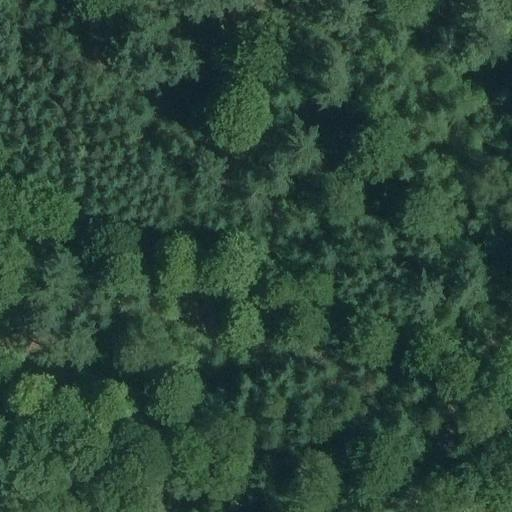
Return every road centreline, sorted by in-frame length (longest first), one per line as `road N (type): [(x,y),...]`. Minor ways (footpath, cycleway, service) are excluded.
road 1 (track): [(0,477),(174,497),(209,511)]
road 2 (track): [(511,323),(420,511)]
